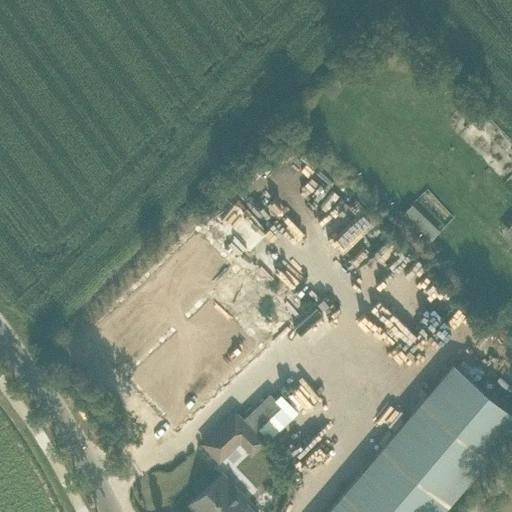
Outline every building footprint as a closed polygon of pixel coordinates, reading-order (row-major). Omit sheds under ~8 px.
[(429,239),(438,229),(409,202),(400,212),(429,239)] [(511,221),(501,232),(511,243),(511,221)] [(196,226),(84,333),(176,430),(263,347),(210,293),(237,268),(196,226)] [(294,383),(334,347),(324,337),(285,373),(294,383)] [(439,511),(511,427),(511,407),(452,361),(324,511),(439,511)] [(255,405),(243,416),(254,428),(266,416),(255,405)] [(202,442),(218,459),(251,428),(234,411),(202,442)] [(187,503),(196,511),(254,511),(218,473),(187,503)]
